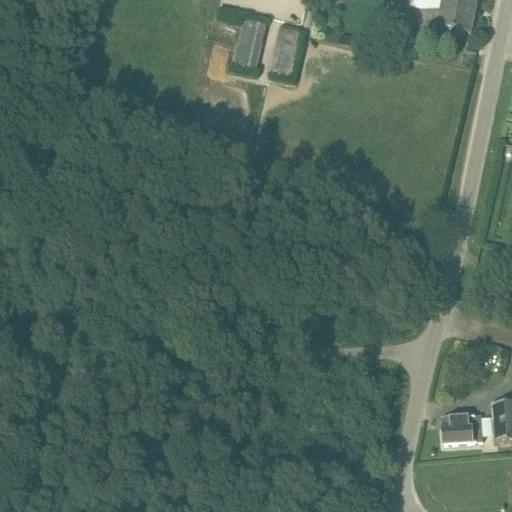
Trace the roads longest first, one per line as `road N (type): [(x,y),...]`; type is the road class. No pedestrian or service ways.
road 1 (unclassified): [(429,359),(394,351),(0,382)]
road 2 (unclassified): [(429,359),(511,0)]
road 3 (unclassified): [(395,511),(429,359)]
